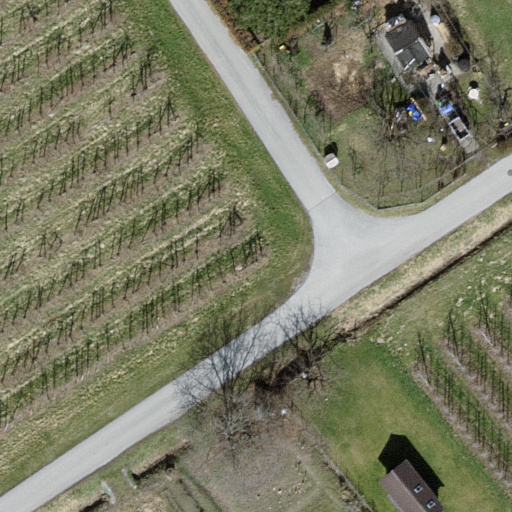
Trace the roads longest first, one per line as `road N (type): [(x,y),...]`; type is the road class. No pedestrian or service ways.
road 1 (residential): [(0,505),(361,265)]
road 2 (residential): [(185,0),(361,265)]
road 3 (residential): [(361,265),(511,166)]
